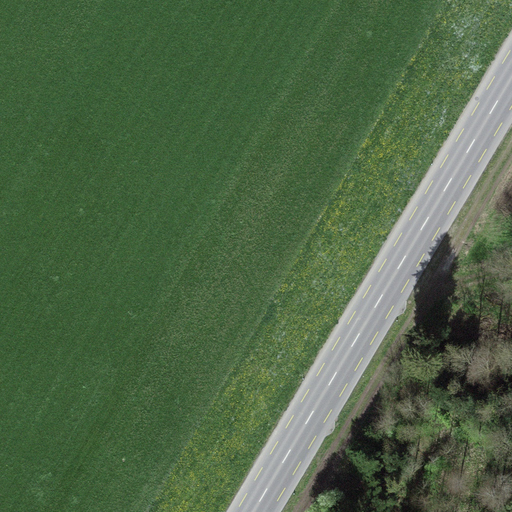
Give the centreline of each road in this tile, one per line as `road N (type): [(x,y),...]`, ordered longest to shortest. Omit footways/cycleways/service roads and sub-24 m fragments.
road 1 (primary): [(511,75),(253,511)]
road 2 (track): [(387,284),(511,260)]
